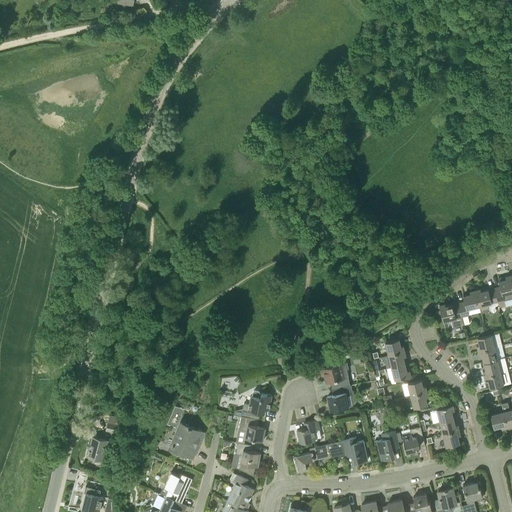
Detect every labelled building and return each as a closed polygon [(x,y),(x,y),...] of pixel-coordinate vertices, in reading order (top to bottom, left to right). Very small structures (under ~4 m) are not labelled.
[(503,294),(511,291),(511,279),(511,275),(498,278),(500,286),(494,288),(498,301),(497,301),(499,308),(505,306),(503,300),(504,300),(503,294)] [(487,304),(497,301),(498,301),(494,288),(481,291),(481,289),(475,290),(479,306),(480,313),(489,311),(487,304)] [(467,309),(479,306),(475,290),(470,291),(470,294),(463,296),(464,301),(459,303),(462,316),(461,316),(463,325),(469,323),(467,315),(468,315),(467,309)] [(463,325),(461,316),(462,316),(459,303),(445,306),(445,303),(439,305),(443,321),(451,319),(452,327),(463,325)] [(477,345),(478,351),(494,347),(491,334),(478,337),(479,345),(477,345)] [(389,355),(405,351),(403,345),(401,346),(399,338),(386,342),(389,354),(389,355)] [(374,358),(378,357),(374,341),(370,342),(374,358)] [(497,359),(494,347),(478,351),(479,356),(482,356),(484,363),(497,359)] [(406,356),(405,351),(389,355),(389,354),(381,356),(382,361),(384,362),(385,362),(390,361),(392,367),(405,364),(403,357),(406,356)] [(506,370),(503,357),(497,359),(484,363),(486,370),(483,370),(484,376),(506,370)] [(332,389),(336,388),(350,385),(346,369),(348,368),(347,363),(323,368),(326,382),(330,381),(332,389)] [(405,364),(392,367),(395,380),(401,378),(411,376),(409,370),(407,371),(405,364)] [(506,370),(484,376),(486,381),(488,381),(490,388),(510,383),(506,370)] [(411,395),(427,391),(425,386),(423,386),(421,379),(408,383),(411,395)] [(350,385),(336,388),(337,394),(327,396),(330,411),(349,407),(347,396),(353,394),(351,384),(350,385)] [(241,415),(259,419),(260,413),(265,414),(265,409),(269,410),(272,395),(262,393),(260,392),(258,391),(257,389),(255,390),(253,391),(252,392),(253,394),(252,396),(251,395),(250,404),(244,403),(243,408),(234,410),(234,414),(241,416),(241,415)] [(428,397),(427,391),(411,395),(414,408),(428,405),(426,398),(428,397)] [(503,411),(507,427),(511,425),(511,409),(510,410),(507,402),(501,403),(502,407),(503,411)] [(437,408),(440,421),(453,418),(452,411),(454,410),(453,404),(437,408)] [(507,427),(503,411),(502,407),(490,411),(494,428),(501,426),(502,429),(507,427)] [(259,419),(241,415),(241,416),(239,429),(236,441),(244,443),(245,438),(263,441),(265,427),(257,426),(259,419)] [(455,425),(453,418),(440,421),(443,434),(459,430),(458,424),(455,425)] [(300,444),(316,440),(313,431),(320,429),(318,419),(304,422),(305,428),(298,430),(299,433),(298,434),(300,444)] [(120,434),(122,426),(108,422),(106,430),(120,434)] [(193,458),(198,446),(196,445),(202,431),(182,422),(171,448),(193,458)] [(425,444),(422,431),(421,426),(410,428),(411,431),(402,433),(407,455),(418,452),(417,446),(425,444)] [(394,456),(393,449),(399,447),(395,430),(382,433),(383,439),(377,440),(382,460),(394,456)] [(460,435),(459,430),(443,434),(446,447),(460,443),(458,436),(460,435)] [(103,460),(108,440),(92,436),(87,456),(103,460)] [(343,440),(343,441),(346,453),(346,456),(353,454),(355,462),(368,459),(363,440),(357,441),(356,437),(343,440)] [(316,466),(315,459),(322,457),(324,461),(332,456),(334,459),(346,453),(343,441),(325,445),(310,448),(311,452),(294,456),(297,471),(306,469),(308,471),(316,466)] [(258,466),(260,452),(251,450),(252,445),(238,442),(236,453),(233,453),(231,464),(253,475),(255,466),(258,466)] [(75,484),(74,490),(73,490),(70,506),(79,508),(84,486),(85,486),(90,487),(93,472),(78,469),(75,484)] [(160,493),(166,495),(181,501),(188,488),(185,487),(190,477),(180,473),(179,475),(171,471),(164,486),(163,486),(160,493)] [(227,500),(232,503),(247,510),(250,503),(247,502),(254,488),(245,485),(248,479),(234,473),(232,478),(233,481),(236,482),(227,500)] [(467,500),(474,498),(482,496),(480,487),(479,487),(477,481),(463,485),(467,500)] [(101,490),(90,487),(85,486),(83,493),(86,493),(82,508),(95,511),(95,509),(99,511),(103,497),(99,496),(101,490)] [(442,507),(450,505),(457,503),(461,502),(459,493),(454,495),(453,487),(438,491),(442,507)] [(432,511),(430,500),(428,501),(426,493),(413,497),(415,505),(409,506),(410,511),(432,511)] [(181,501),(166,495),(158,511),(157,509),(151,511),(150,511),(183,511),(187,505),(181,501)] [(106,510),(111,511),(112,511),(116,499),(110,497),(106,510)] [(476,511),(474,498),(467,500),(468,504),(462,505),(463,511),(476,511)] [(404,511),(402,499),(387,503),(389,511),(404,511)] [(383,511),(382,507),(377,508),(375,501),(361,504),(363,511),(383,511)] [(247,510),(232,503),(231,505),(227,503),(222,511),(248,511),(249,511),(247,510)] [(351,511),(349,503),(334,507),(335,511),(351,511)]
